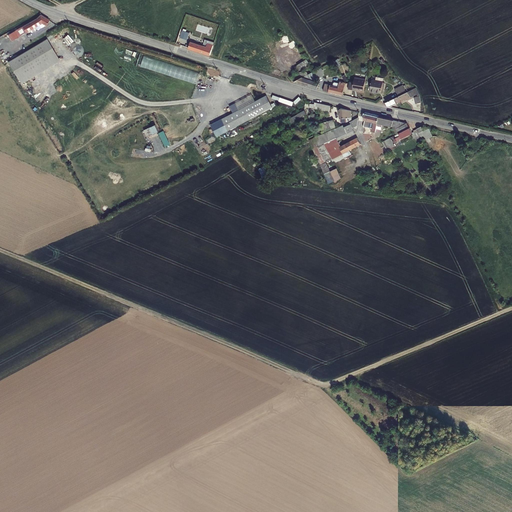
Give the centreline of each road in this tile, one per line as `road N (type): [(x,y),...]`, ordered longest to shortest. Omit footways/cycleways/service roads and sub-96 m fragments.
road 1 (track): [(0,249),(322,386),(511,307)]
road 2 (residential): [(27,0),(301,90),(511,140)]
